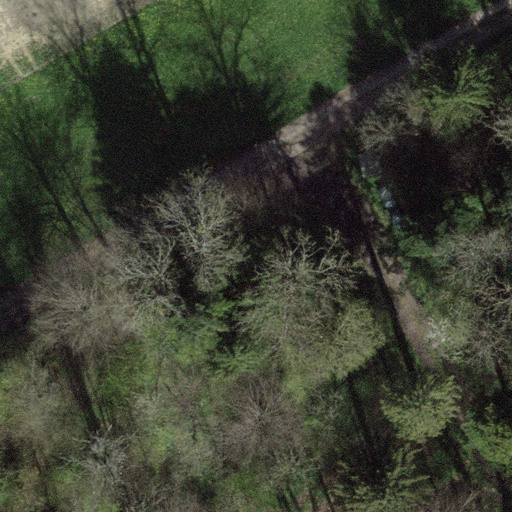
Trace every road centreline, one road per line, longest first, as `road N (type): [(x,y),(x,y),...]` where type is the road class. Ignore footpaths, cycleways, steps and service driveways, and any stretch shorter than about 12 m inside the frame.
road 1 (track): [(0,313),(511,13)]
road 2 (track): [(511,507),(295,140)]
